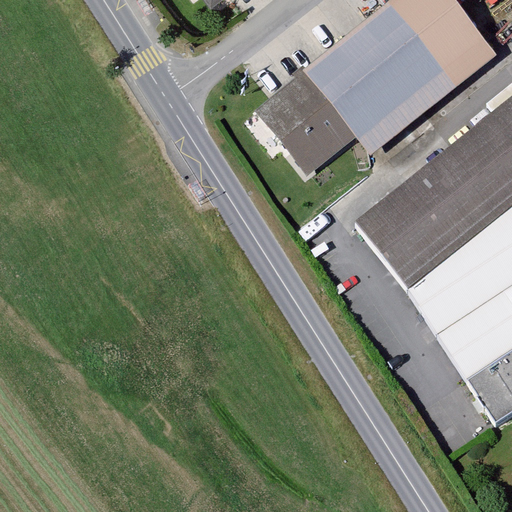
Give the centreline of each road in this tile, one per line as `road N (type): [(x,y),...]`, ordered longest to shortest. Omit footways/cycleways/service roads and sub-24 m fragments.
road 1 (tertiary): [(428,511),(164,97)]
road 2 (residential): [(297,0),(164,97)]
